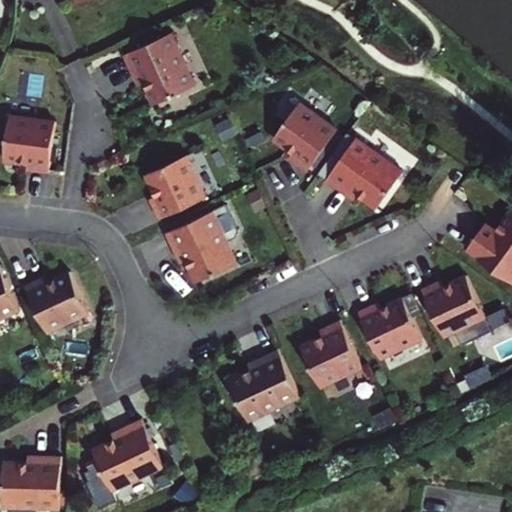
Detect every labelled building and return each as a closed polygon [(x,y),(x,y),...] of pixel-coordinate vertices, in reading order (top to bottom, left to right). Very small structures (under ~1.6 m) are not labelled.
[(182,26),(134,50),(148,77),(154,73),(168,100),(208,80),(182,26)] [(295,156),(308,165),(337,122),(299,96),(275,132),(300,149),(295,156)] [(49,172),(56,120),(9,114),(4,159),(35,163),(35,170),(49,172)] [(404,162),(348,124),(319,167),(350,187),(355,181),(380,198),(404,162)] [(207,193),(187,150),(148,169),(158,189),(152,192),(162,215),(207,193)] [(240,222),(229,200),(169,229),(184,260),(191,257),(201,277),(239,258),(227,234),(237,229),(240,222)] [(487,231),(474,249),(511,277),(511,218),(497,238),(487,231)] [(0,313),(23,302),(1,258),(0,258),(0,313)] [(50,326),(94,305),(75,267),(55,277),(51,270),(29,280),(50,326)] [(439,277),(425,283),(447,330),(458,325),(465,339),(495,325),(488,311),(490,311),(469,271),(442,284),(439,277)] [(375,299),(362,305),(384,352),(426,332),(406,293),(379,305),(375,299)] [(366,360),(344,314),(330,320),(333,327),(306,340),(324,380),(366,360)] [(251,413),(303,389),(282,343),(250,358),(253,365),(233,375),(251,413)] [(115,483),(167,458),(146,413),(114,428),(117,435),(97,444),(115,483)] [(7,498),(65,499),(66,449),(31,448),(31,456),(8,456),(7,498)] [(260,449),(247,455),(253,468),(266,462),(260,449)]
